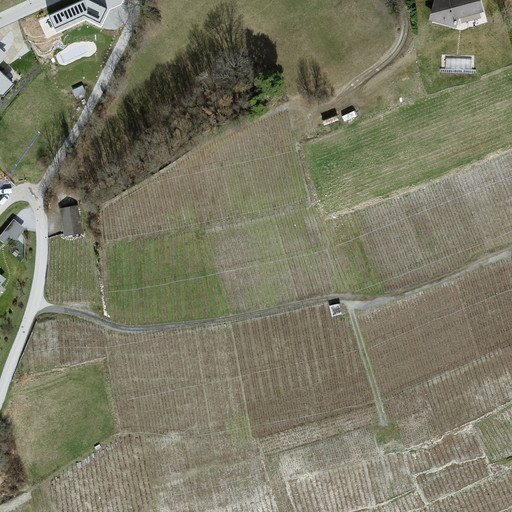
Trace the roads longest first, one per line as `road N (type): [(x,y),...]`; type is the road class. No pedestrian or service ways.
road 1 (unclassified): [(29,190),(79,126),(137,0)]
road 2 (unclassified): [(0,397),(39,278),(40,221),(29,190)]
road 3 (track): [(399,0),(405,26),(397,49),(341,95)]
